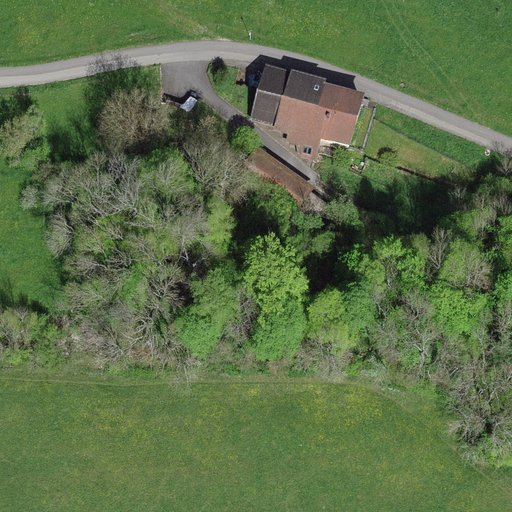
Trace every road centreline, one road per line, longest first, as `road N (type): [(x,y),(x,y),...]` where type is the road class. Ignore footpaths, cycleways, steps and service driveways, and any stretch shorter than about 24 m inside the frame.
road 1 (track): [(181,52),(211,100),(460,301),(511,373)]
road 2 (residential): [(181,52),(311,66),(511,149)]
road 3 (unclassified): [(0,83),(181,52)]
